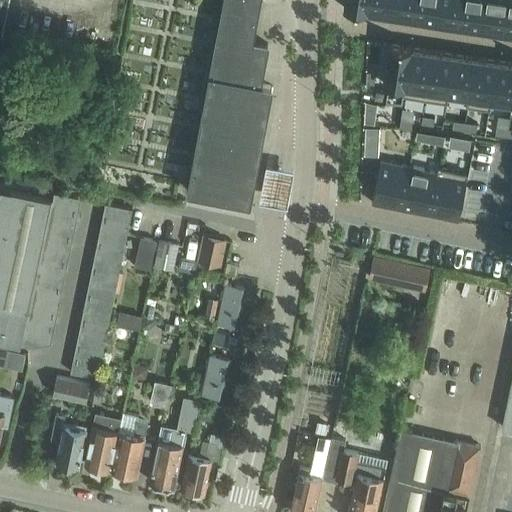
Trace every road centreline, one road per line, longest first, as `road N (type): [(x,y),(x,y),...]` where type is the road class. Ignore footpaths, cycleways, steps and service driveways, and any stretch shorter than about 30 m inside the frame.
road 1 (tertiary): [(240,511),(303,198)]
road 2 (residential): [(303,198),(511,243)]
road 3 (tertiary): [(303,198),(308,0)]
